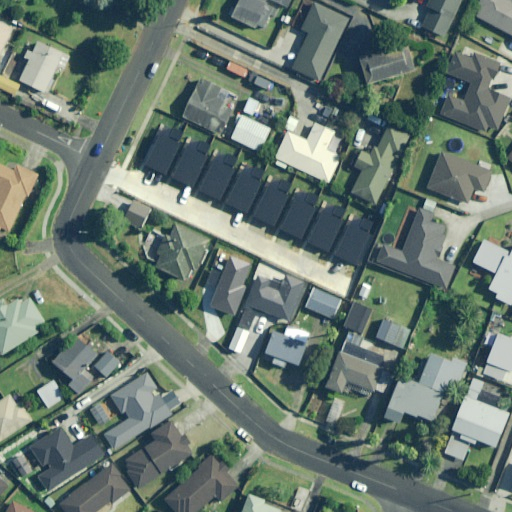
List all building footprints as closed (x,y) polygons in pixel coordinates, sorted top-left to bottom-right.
[(275,7),(260,0),(238,0),(230,17),(262,33),(275,7)] [(461,0),(427,0),(417,23),(445,36),(461,0)] [(511,0),(480,0),(472,16),(511,37),(511,0)] [(349,18),(313,2),(300,29),(306,32),(289,68),(319,82),(349,18)] [(0,56),(13,31),(0,24),(0,56)] [(63,54),(35,41),(17,81),(45,93),(63,54)] [(408,41),(358,58),(367,85),(417,69),(408,41)] [(470,57),(455,51),(446,72),(470,82),(463,98),(446,91),(436,115),(496,140),(511,101),(511,98),(487,88),(498,62),(472,52),(470,57)] [(22,85),(0,74),(0,87),(16,96),(22,85)] [(239,95),(200,77),(181,115),(220,133),(239,95)] [(289,98),(275,92),(271,102),(285,108),(289,98)] [(272,129),(244,116),(233,139),(262,152),(272,129)] [(307,139),(286,129),(272,159),(329,185),(342,157),(326,149),(335,130),(315,121),(307,139)] [(407,135),(386,125),(372,154),(361,148),(352,167),(361,172),(352,191),(374,201),(407,135)] [(491,171),(441,152),(428,186),(477,206),(491,171)] [(9,170),(0,165),(0,230),(7,234),(36,173),(13,162),(9,170)] [(447,221),(418,210),(402,250),(380,241),(372,261),(447,290),(456,266),(433,257),(447,221)] [(206,240),(173,224),(154,263),(187,280),(206,240)] [(511,245),(509,251),(484,239),(473,262),(494,273),(484,294),(511,307),(511,304),(511,245)] [(307,283),(287,274),(280,292),(269,287),(272,280),(259,275),(247,304),(291,322),(307,283)] [(341,300),(313,287),(304,305),(332,318),(341,300)] [(23,290),(0,303),(0,351),(2,354),(46,329),(23,290)] [(218,292),(206,323),(227,332),(240,301),(218,292)] [(258,314),(246,309),(230,349),(242,354),(258,314)] [(507,318),(493,314),(487,333),(501,337),(507,318)] [(307,344),(272,331),(263,354),(297,368),(307,344)] [(97,355),(74,336),(51,365),(69,380),(65,385),(79,396),(91,381),(81,373),(97,355)] [(122,363),(111,352),(96,366),(107,378),(122,363)] [(339,353),(326,386),(341,392),(345,382),(374,393),(383,370),(339,353)] [(400,376),(387,410),(436,428),(460,365),(432,355),(421,384),(400,376)] [(144,394),(121,374),(101,398),(123,417),(144,394)] [(67,397),(55,380),(38,392),(50,408),(67,397)] [(12,392),(0,400),(0,440),(31,420),(12,392)] [(509,414),(466,396),(451,432),(494,450),(509,414)] [(347,402),(335,397),(327,421),(338,425),(347,402)] [(113,419),(102,404),(84,416),(95,431),(113,419)] [(191,454),(171,426),(120,462),(140,490),(191,454)] [(76,448),(62,428),(31,449),(47,472),(39,477),(50,492),(107,453),(94,435),(76,448)] [(36,471),(24,455),(15,461),(26,478),(36,471)] [(236,487),(209,457),(163,499),(174,511),(197,511),(215,496),(220,501),(236,487)] [(111,511),(134,495),(110,465),(60,504),(66,511),(111,511)] [(0,494),(8,485),(0,477),(0,494)] [(288,511),(247,497),(241,511),(288,511)] [(7,511),(37,511),(16,501),(14,500),(7,511)]
